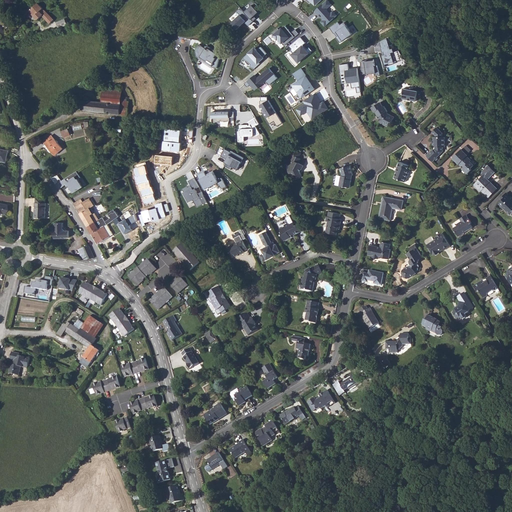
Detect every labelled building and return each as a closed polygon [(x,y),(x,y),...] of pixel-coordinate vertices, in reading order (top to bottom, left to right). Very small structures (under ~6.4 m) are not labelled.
[(245,12),(251,19),(259,12),(253,5),(256,2),(253,0),(246,6),(248,8),(245,12)] [(327,0),(314,11),(322,20),(320,23),(324,27),(339,15),(330,6),(331,5),(327,0)] [(31,10),(39,18),(42,15),(49,22),(54,17),(40,2),(31,10)] [(241,15),(246,21),(249,25),(253,22),(251,19),(245,12),(241,8),(237,11),(241,15)] [(241,15),(231,24),(236,29),(246,21),(241,15)] [(352,34),(344,23),(340,25),(338,22),(329,28),(334,34),(335,33),(337,37),(336,37),(340,43),(352,34)] [(283,27),(273,34),(278,39),(279,39),(285,45),(296,36),(286,25),(283,27)] [(301,36),(290,46),(294,52),(292,54),(299,62),(311,53),(304,45),(306,42),(301,36)] [(387,39),(381,41),(383,47),(382,47),(383,52),(385,52),(386,55),(383,56),(386,66),(395,63),(392,53),(394,52),(393,48),(391,49),(387,39)] [(199,44),(196,50),(197,56),(199,57),(200,56),(207,60),(208,59),(213,62),(217,57),(215,56),(217,53),(210,48),(210,49),(199,44)] [(255,48),(248,54),(258,64),(264,58),(255,48)] [(375,73),(373,60),(360,62),(363,75),(375,73)] [(359,82),(357,68),(348,69),(348,63),(339,65),(342,83),(359,82)] [(293,84),(302,98),(316,89),(302,67),(294,73),(299,81),(293,84)] [(278,77),(270,68),(258,78),(255,75),(248,81),(255,89),(266,80),(269,85),(278,77)] [(121,104),(121,100),(122,96),(122,89),(103,87),(101,102),(107,102),(121,104)] [(420,96),(421,91),(414,90),(414,88),(409,87),(409,89),(403,88),(402,93),(404,94),(403,98),(406,99),(408,100),(411,101),(413,100),(416,101),(417,98),(417,96),(420,96)] [(328,110),(323,102),(321,103),(315,94),(303,101),(304,105),(295,109),(300,116),(307,113),(311,120),(328,110)] [(80,110),(90,111),(106,113),(107,102),(101,102),(85,100),(81,102),(80,110)] [(129,101),(127,101),(121,100),(121,104),(120,114),(128,115),(129,101)] [(283,122),(269,100),(259,106),(269,125),(273,121),(277,126),(283,122)] [(121,104),(107,102),(106,113),(120,114),(121,104)] [(375,112),(380,118),(378,121),(388,126),(390,121),(392,122),(395,117),(388,114),(387,112),(388,111),(385,106),(384,106),(381,102),(371,108),(374,112),(375,112)] [(230,120),(230,111),(212,111),(212,118),(216,118),(216,121),(230,120)] [(244,141),(244,136),(257,135),(261,133),(256,126),(260,124),(255,117),(249,121),(251,125),(241,125),(241,131),(239,132),(239,141),(244,141)] [(436,137),(434,137),(434,140),(433,140),(433,144),(434,144),(434,147),(436,147),(436,148),(434,150),(431,151),(426,156),(433,162),(439,156),(443,151),(443,147),(445,147),(445,136),(443,136),(443,133),(438,127),(433,132),(435,135),(436,137)] [(71,135),(68,128),(61,131),(63,138),(71,135)] [(165,141),(181,142),(182,130),(166,129),(165,141)] [(52,135),(44,141),(55,154),(63,148),(52,135)] [(425,148),(431,140),(425,136),(419,144),(425,148)] [(165,141),(164,141),(163,150),(181,151),(181,142),(165,141)] [(238,169),(245,157),(231,150),(230,151),(225,148),(221,156),(226,159),(224,162),(226,163),(225,166),(231,169),(232,166),(238,169)] [(419,158),(424,155),(420,148),(415,151),(419,158)] [(464,167),(463,168),(462,169),(467,174),(471,170),(470,168),(473,165),(470,162),(471,160),(467,156),(468,155),(461,149),(453,158),(459,164),(460,163),(464,167)] [(300,168),(301,169),(304,165),(299,162),(301,158),(293,154),(290,161),(291,161),(289,164),(289,166),(288,169),(289,173),(292,174),(294,179),(301,176),(300,172),(298,171),(300,168)] [(173,156),(157,155),(156,163),(172,165),(173,156)] [(405,182),(410,169),(409,169),(410,166),(400,161),(398,167),(399,168),(397,172),(395,178),(405,182)] [(146,203),(156,200),(154,193),(155,193),(153,186),(152,186),(148,174),(149,174),(146,166),(145,166),(145,165),(135,168),(138,176),(136,177),(141,191),(142,190),(146,203)] [(345,186),(350,187),(352,179),(351,179),(351,177),(352,177),(352,175),(353,175),(351,165),(340,168),(342,175),(341,175),(339,186),(345,187),(345,186)] [(489,165),(483,171),(484,172),(482,174),(483,175),(484,175),(474,185),(480,191),(481,190),(489,197),(497,188),(490,181),(489,182),(487,180),(488,179),(495,172),(489,165)] [(204,172),(198,175),(206,189),(220,182),(222,188),(227,186),(222,176),(218,179),(214,172),(206,175),(204,172)] [(61,180),(57,175),(51,178),(56,184),(61,180)] [(83,187),(75,177),(67,182),(65,179),(62,180),(57,185),(60,189),(66,185),(67,187),(69,186),(74,194),(83,187)] [(198,207),(207,202),(202,191),(199,193),(196,188),(199,187),(194,178),(189,180),(191,185),(188,187),(188,186),(183,189),(184,192),(183,192),(188,202),(193,200),(198,207)] [(511,200),(510,199),(511,198),(506,193),(501,198),(502,200),(499,203),(502,207),(503,207),(506,210),(508,210),(511,213),(511,211),(511,200)] [(390,220),(393,208),(400,209),(401,204),(403,205),(404,200),(384,196),(383,201),(384,201),(383,205),(382,205),(380,218),(390,220)] [(90,212),(90,211),(90,210),(89,208),(95,205),(90,198),(83,202),(90,213),(90,212)] [(99,219),(97,215),(94,210),(90,212),(90,213),(83,202),(81,199),(74,203),(87,227),(99,219)] [(34,207),(35,207),(35,218),(45,218),(45,216),(46,203),(45,203),(35,202),(34,202),(34,207)] [(143,214),(140,215),(143,226),(146,225),(145,222),(153,221),(160,219),(166,217),(165,213),(169,211),(167,204),(163,205),(162,203),(155,205),(156,208),(150,210),(150,209),(142,212),(143,214)] [(111,218),(106,221),(108,224),(119,217),(114,210),(109,213),(111,218)] [(328,221),(326,232),(337,235),(338,228),(339,224),(341,224),(342,219),(340,219),(341,214),(329,211),(328,216),(329,217),(328,221)] [(133,215),(120,223),(126,234),(132,230),(130,225),(136,221),(133,215)] [(465,233),(464,232),(467,230),(468,231),(473,227),(471,224),(472,223),(467,215),(460,219),(462,221),(457,224),(458,226),(454,228),(459,237),(465,233)] [(104,226),(107,224),(108,224),(106,221),(103,217),(99,219),(87,227),(92,234),(104,226)] [(56,238),(65,238),(69,238),(69,231),(68,231),(66,231),(63,228),(63,226),(63,223),(56,223),(56,230),(54,232),(54,236),(56,238)] [(113,235),(107,224),(104,226),(111,236),(113,235)] [(285,227),(280,230),(282,235),(281,235),(284,241),(291,238),(290,236),(294,234),(295,235),(301,232),(297,225),(296,226),(295,224),(290,227),(289,224),(285,226),(285,227)] [(111,236),(104,226),(92,234),(98,244),(111,236)] [(241,254),(244,252),(244,251),(247,249),(242,238),(239,231),(233,234),(237,243),(228,247),(230,251),(230,252),(232,257),(237,254),(240,253),(241,254)] [(275,256),(275,255),(280,252),(277,246),(276,246),(274,243),(273,243),(270,237),(267,232),(260,236),(263,241),(265,245),(267,246),(267,248),(262,250),(264,254),(260,256),(263,262),(275,256)] [(436,255),(439,253),(440,250),(442,249),(444,250),(451,246),(443,233),(436,237),(437,240),(428,245),(434,255),(436,255)] [(179,258),(181,261),(191,253),(183,243),(174,251),(179,257),(179,258)] [(369,255),(373,255),(373,257),(379,258),(379,257),(389,259),(391,249),(390,249),(391,244),(384,243),(383,247),(380,247),(370,245),(369,255)] [(408,279),(409,278),(410,278),(414,276),(414,275),(417,273),(416,272),(419,270),(420,266),(418,263),(419,262),(419,259),(423,257),(415,244),(409,248),(412,251),(407,253),(411,260),(410,263),(411,264),(410,267),(408,266),(403,270),(402,273),(404,278),(408,279)] [(82,259),(87,260),(94,258),(94,257),(88,245),(82,248),(85,255),(81,257),(82,258),(82,259)] [(185,263),(191,271),(200,263),(191,253),(181,261),(184,264),(185,263)] [(153,270),(154,271),(157,269),(153,265),(148,259),(139,267),(146,276),(153,270)] [(302,283),(301,287),(302,288),(301,289),(313,292),(316,281),(317,276),(318,275),(322,272),(319,264),(306,270),(305,278),(304,277),(303,281),(302,283)] [(137,286),(140,283),(140,282),(146,276),(139,267),(129,276),(137,285),(137,286)] [(188,285),(179,275),(177,277),(177,278),(170,284),(178,294),(188,285)] [(52,285),(54,277),(46,276),(45,280),(37,279),(37,282),(33,281),(32,287),(26,286),(25,292),(34,293),(35,287),(47,289),(48,284),(52,285)] [(474,286),(478,292),(480,292),(484,298),(487,297),(488,294),(494,290),(496,291),(499,289),(491,276),(486,278),(487,280),(488,281),(483,285),(482,283),(481,281),(474,286)] [(61,277),(60,288),(74,290),(78,280),(61,277)] [(90,299),(97,287),(93,285),(93,286),(85,282),(79,292),(90,299)] [(208,293),(211,297),(210,298),(213,301),(211,302),(217,311),(220,309),(222,312),(231,307),(227,299),(225,300),(221,296),(224,294),(219,286),(208,293)] [(90,299),(102,305),(108,295),(100,290),(100,289),(97,287),(90,299)] [(173,296),(165,287),(160,291),(159,291),(157,293),(166,303),(173,296)] [(166,303),(157,293),(154,296),(154,297),(150,301),(158,310),(166,303)] [(457,320),(461,318),(462,320),(467,316),(466,315),(469,313),(470,311),(474,308),(464,293),(457,297),(460,301),(459,306),(459,309),(456,310),(453,312),(457,320)] [(306,320),(310,321),(310,322),(317,323),(318,318),(317,318),(318,315),(320,309),(319,309),(320,303),(308,301),(306,312),(307,313),(306,320)] [(56,316),(66,320),(72,306),(62,302),(56,316)] [(117,326),(128,318),(126,315),(125,315),(119,308),(110,315),(117,326)] [(367,322),(366,322),(370,329),(379,323),(372,311),(373,311),(371,308),(361,313),(367,322)] [(252,317),(251,318),(248,313),(239,318),(249,335),(258,329),(255,324),(254,322),(255,321),(252,317)] [(81,327),(96,337),(104,325),(90,315),(81,327)] [(183,334),(175,321),(177,320),(174,315),(164,321),(167,326),(166,327),(169,331),(170,333),(168,334),(172,340),(183,334)] [(423,326),(427,328),(428,330),(437,334),(438,335),(441,335),(443,333),(443,330),(442,329),(443,327),(439,326),(441,321),(437,320),(438,319),(429,315),(427,319),(425,319),(423,324),(423,326)] [(57,333),(63,324),(55,318),(49,328),(57,333)] [(117,326),(125,336),(134,329),(129,321),(130,321),(128,318),(117,326)] [(57,333),(62,336),(65,331),(89,348),(81,360),(89,365),(99,350),(92,345),(94,343),(78,333),(80,330),(68,322),(66,324),(64,323),(63,324),(57,333)] [(78,333),(94,343),(97,339),(81,328),(80,330),(78,333)] [(216,339),(211,331),(207,333),(205,334),(210,342),(216,339)] [(398,350),(400,350),(403,347),(403,344),(412,344),(412,338),(409,338),(409,333),(401,333),(401,338),(400,338),(397,340),(398,341),(387,341),(386,349),(390,349),(390,353),(397,353),(398,353),(398,350)] [(297,349),(300,349),(298,358),(306,359),(306,356),(309,356),(311,344),(305,343),(305,338),(293,336),(292,341),(298,342),(297,349)] [(184,357),(188,364),(187,364),(190,369),(200,363),(190,348),(182,353),(185,356),(184,357)] [(15,374),(16,371),(20,372),(21,366),(28,368),(30,358),(19,355),(20,353),(12,351),(10,359),(14,360),(13,364),(11,364),(9,373),(15,374)] [(134,362),(136,371),(140,370),(141,372),(149,369),(146,357),(140,359),(140,360),(134,362)] [(81,360),(80,362),(87,368),(89,365),(81,360)] [(125,377),(134,374),(133,372),(136,371),(134,362),(127,365),(127,364),(121,366),(125,377)] [(267,372),(269,374),(267,375),(269,379),(264,382),(268,389),(273,386),(273,385),(276,383),(276,382),(280,379),(270,363),(263,368),(266,372),(267,372)] [(359,378),(360,377),(357,373),(356,374),(355,372),(350,375),(351,377),(340,384),(339,382),(333,385),(340,396),(346,393),(345,391),(349,389),(350,390),(357,386),(356,384),(361,381),(359,378)] [(105,380),(108,389),(112,388),(112,390),(121,387),(117,375),(112,377),(112,378),(105,380)] [(101,394),(105,392),(105,390),(108,389),(105,380),(99,382),(98,382),(93,383),(97,395),(101,394)] [(236,400),(240,406),(246,402),(245,400),(248,398),(253,395),(247,387),(243,389),(243,388),(239,390),(240,392),(235,395),(238,399),(236,400)] [(312,406),(314,409),(317,410),(320,408),(321,409),(326,406),(328,408),(336,403),(328,390),(320,395),(321,397),(317,400),(316,401),(314,398),(308,402),(311,407),(312,406)] [(143,400),(146,409),(152,407),(152,408),(158,406),(154,395),(146,398),(146,399),(143,400)] [(130,403),(132,410),(134,414),(139,412),(139,411),(146,409),(143,400),(139,402),(138,400),(130,403)] [(221,403),(214,407),(215,408),(205,415),(211,425),(219,419),(219,418),(227,413),(221,403)] [(300,416),(302,420),(306,418),(299,407),(296,409),(295,407),(281,416),(286,425),(300,416)] [(124,418),(115,421),(119,432),(124,430),(131,427),(128,419),(124,420),(124,418)] [(267,445),(273,441),(271,438),(276,435),(274,432),(276,431),(279,430),(273,420),(268,423),(271,429),(268,431),(267,428),(265,429),(266,431),(264,432),(262,429),(256,433),(258,437),(260,436),(262,438),(260,439),(263,444),(265,443),(267,445)] [(149,438),(150,443),(151,443),(154,452),(164,449),(160,435),(149,438)] [(246,452),(248,455),(252,453),(244,440),(240,442),(241,444),(236,446),(231,449),(236,458),(246,452)] [(207,471),(209,471),(221,464),(224,469),(228,467),(225,462),(220,453),(216,455),(216,456),(214,457),(207,460),(209,464),(206,466),(205,468),(207,471)] [(157,463),(162,482),(171,480),(166,460),(157,463)] [(167,488),(168,494),(169,493),(172,503),(184,500),(182,493),(180,494),(178,486),(167,488)]
